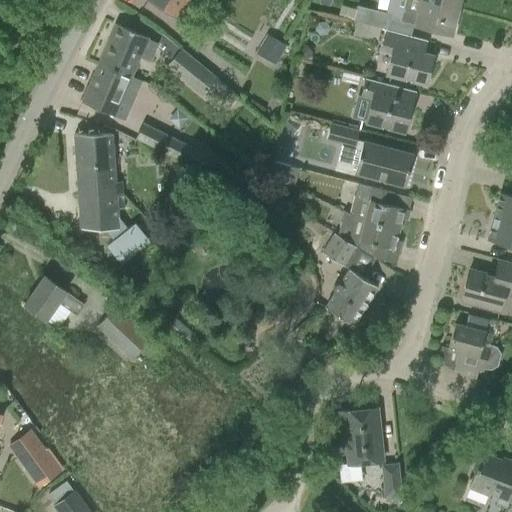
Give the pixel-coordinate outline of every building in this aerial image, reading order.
[(147,0),(147,1),(164,11),(176,19),(176,18),(194,29),(204,11),(187,1),(187,0),(147,0)] [(458,10),(418,0),(405,0),(400,21),(414,24),(414,25),(451,35),(458,10)] [(418,0),(458,10),(460,0),(418,0)] [(355,22),(386,30),(390,15),(357,6),(353,22),(355,22)] [(357,23),(355,22),(352,35),(377,41),(380,29),(357,23)] [(150,62),(156,48),(158,43),(147,39),(148,38),(133,31),(115,23),(98,63),(131,77),(139,57),(150,62)] [(386,74),(405,79),(424,84),(431,56),(422,54),(425,40),(386,30),(381,50),(392,53),(386,74)] [(275,66),(288,44),(270,34),(257,55),(275,66)] [(231,91),(180,49),(166,66),(200,94),(205,88),(222,102),(231,91)] [(131,77),(98,63),(81,102),(124,121),(135,96),(124,92),(131,77)] [(371,100),(366,122),(404,132),(414,91),(395,86),(366,79),(361,98),(371,100)] [(326,140),(354,148),(359,130),(330,123),(326,140)] [(135,138),(169,155),(199,169),(206,155),(176,141),(142,124),(135,138)] [(74,134),(78,194),(115,195),(111,131),(74,134)] [(354,173),(385,181),(404,186),(413,155),(362,142),(354,173)] [(286,185),(294,186),(298,168),(270,161),(267,176),(286,185)] [(350,217),(359,219),(399,229),(401,218),(407,220),(409,210),(390,205),(393,193),(368,187),(365,200),(355,197),(350,214),(350,217)] [(511,196),(499,193),(493,216),(511,221),(511,196)] [(115,195),(78,194),(80,229),(117,226),(115,195)] [(260,213),(277,228),(288,215),(271,200),(260,213)] [(399,229),(359,219),(350,217),(350,214),(343,211),(337,236),(356,247),(371,256),(395,263),(401,241),(396,240),(399,229)] [(511,221),(493,216),(487,240),(511,247),(511,221)] [(321,251),(344,266),(356,247),(337,236),(333,233),(321,251)] [(55,299),(77,267),(41,242),(19,274),(55,299)] [(460,301),(500,311),(504,294),(511,296),(511,264),(497,261),(493,276),(468,270),(460,301)] [(324,307),(353,325),(377,286),(348,268),(324,307)] [(55,299),(19,274),(1,300),(37,325),(55,299)] [(37,325),(1,300),(0,300),(0,347),(14,357),(37,325)] [(97,327),(131,357),(149,338),(116,306),(97,327)] [(454,363),(483,371),(483,369),(490,370),(497,366),(500,356),(497,349),(481,345),(487,321),(467,315),(464,327),(454,324),(447,348),(458,351),(454,363)] [(18,408),(27,420),(79,383),(71,372),(72,371),(62,356),(29,379),(39,393),(18,408)] [(213,426),(243,392),(222,374),(214,383),(205,375),(183,399),(213,426)] [(57,418),(67,431),(99,408),(88,393),(87,394),(79,383),(27,420),(36,433),(57,418)] [(162,441),(183,459),(213,426),(183,399),(161,424),(170,432),(162,441)] [(338,413),(340,431),(344,430),(348,464),(382,460),(376,409),(338,413)] [(63,469),(72,482),(123,444),(115,433),(117,432),(106,417),(74,441),(84,454),(63,469)] [(9,446),(38,486),(58,471),(29,431),(9,446)] [(102,479),(111,493),(144,469),(133,454),(132,456),(123,444),(72,482),(81,494),(102,479)] [(489,492),(501,459),(503,453),(494,450),(492,455),(481,451),(468,487),(488,495),(489,492)] [(489,492),(499,496),(495,504),(505,508),(508,500),(511,489),(511,452),(504,450),(503,453),(501,459),(489,492)] [(384,495),(402,500),(398,462),(381,464),(384,495)] [(87,511),(73,491),(53,505),(52,506),(56,511),(87,511)]
